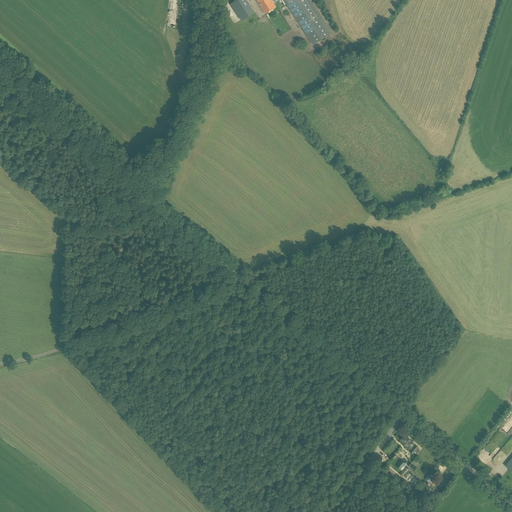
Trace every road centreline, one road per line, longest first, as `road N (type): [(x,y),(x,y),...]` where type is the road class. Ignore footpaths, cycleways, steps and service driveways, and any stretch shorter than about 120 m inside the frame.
road 1 (unclassified): [(405,414),(150,202)]
road 2 (unclassified): [(150,202),(203,85),(215,0)]
road 3 (unclassified): [(150,202),(0,75)]
road 4 (unclassified): [(511,502),(405,414)]
road 5 (unclassified): [(334,511),(405,414)]
